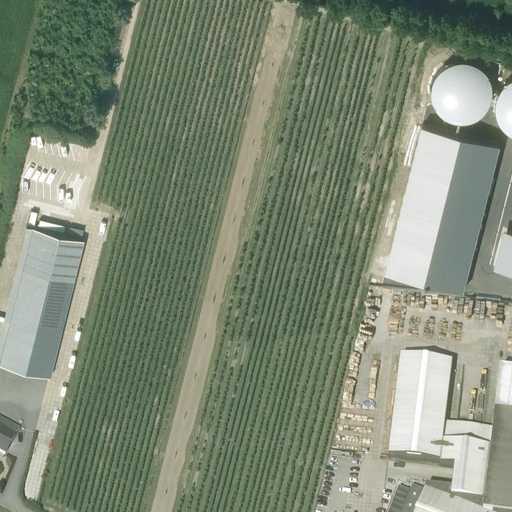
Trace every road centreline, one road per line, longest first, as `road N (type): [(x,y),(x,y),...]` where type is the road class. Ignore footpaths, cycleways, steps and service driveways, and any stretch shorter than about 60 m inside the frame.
road 1 (unknown): [(368,480),(387,358),(400,338),(427,330),(511,342)]
road 2 (track): [(137,0),(77,214)]
road 3 (track): [(354,0),(511,43)]
